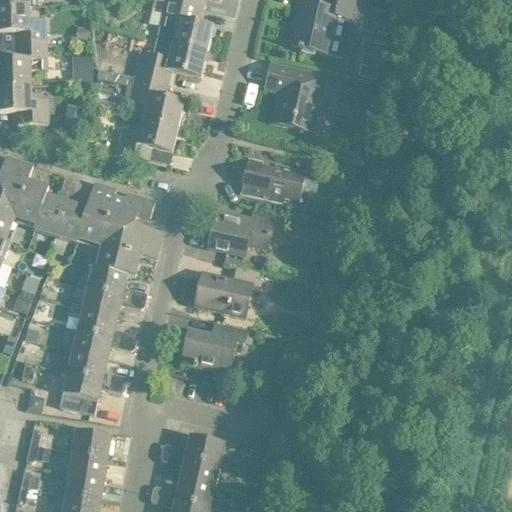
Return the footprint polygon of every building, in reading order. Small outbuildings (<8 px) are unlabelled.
[(164,0),(164,1),(198,9),(199,0),(212,0),(218,2),(218,0),(164,0)] [(297,19),(290,46),(325,54),(334,16),(350,20),(354,0),(320,0),(319,6),(298,1),(294,18),(297,19)] [(198,9),(164,1),(158,26),(174,30),(171,44),(206,53),(212,28),(194,24),(198,9)] [(28,7),(0,7),(0,47),(45,46),(45,22),(28,23),(28,7)] [(89,45),(89,28),(77,28),(77,35),(71,35),(72,45),(89,45)] [(135,77),(167,85),(170,72),(200,79),(206,53),(171,44),(167,60),(140,54),(135,77)] [(0,87),(30,87),(30,72),(46,71),(45,46),(0,47),(0,87)] [(125,63),(100,57),(98,68),(122,74),(125,63)] [(76,58),(76,87),(92,86),(91,58),(76,58)] [(278,96),(272,123),(310,132),(317,102),(318,103),(324,78),(270,66),(264,93),(278,96)] [(375,82),(378,70),(360,66),(357,77),(375,82)] [(167,85),(135,77),(129,102),(145,106),(142,119),(178,128),(183,104),(164,99),(167,85)] [(380,89),(364,86),(362,97),(377,101),(380,89)] [(30,103),(30,87),(0,87),(0,113),(13,114),(13,126),(47,125),(47,102),(30,103)] [(66,106),(59,139),(78,143),(85,110),(66,106)] [(178,128),(142,119),(138,136),(121,132),(116,154),(168,167),(178,128)] [(364,148),(358,146),(354,159),(360,161),(364,148)] [(247,158),(239,195),(298,208),(306,172),(247,158)] [(0,241),(1,240),(8,220),(17,217),(36,223),(44,197),(45,197),(47,189),(27,182),(32,167),(4,159),(0,172),(0,175),(5,177),(0,191),(0,241)] [(33,231),(55,238),(73,181),(67,179),(63,181),(57,201),(45,197),(44,197),(36,223),(33,231)] [(76,244),(79,235),(87,210),(86,210),(73,206),(80,186),(78,182),(73,181),(55,238),(76,244)] [(149,220),(154,203),(126,194),(122,205),(112,202),(115,191),(94,184),(86,210),(87,210),(79,235),(99,241),(105,248),(100,269),(99,270),(126,276),(126,277),(134,279),(139,258),(155,261),(161,234),(145,230),(143,236),(126,231),(131,214),(149,220)] [(215,212),(207,249),(243,257),(246,246),(265,250),(273,219),(252,214),(250,220),(215,212)] [(9,243),(1,240),(0,241),(0,263),(1,264),(9,243)] [(100,269),(91,267),(86,290),(145,303),(146,299),(143,294),(123,289),(126,277),(126,276),(99,270),(100,269)] [(201,275),(193,308),(244,320),(251,287),(258,289),(262,274),(235,268),(231,282),(201,275)] [(21,290),(34,295),(39,282),(26,277),(21,290)] [(145,303),(86,290),(81,310),(116,319),(119,306),(139,311),(143,309),(145,303)] [(18,297),(12,311),(26,316),(31,303),(18,297)] [(77,332),(135,346),(136,341),(134,336),(113,331),(116,319),(81,310),(77,332)] [(188,333),(180,364),(228,375),(235,345),(242,347),(246,332),(217,325),(213,339),(188,333)] [(39,333),(27,330),(25,341),(36,344),(39,333)] [(72,353),(106,361),(109,348),(130,353),(134,351),(135,346),(77,332),(72,353)] [(8,337),(5,345),(13,348),(16,340),(8,337)] [(67,374),(125,387),(127,382),(124,378),(104,374),(106,361),(72,353),(67,374)] [(25,364),(21,380),(32,383),(36,366),(25,364)] [(125,387),(67,374),(58,410),(93,418),(100,391),(120,395),(124,393),(125,387)] [(25,411),(41,415),(43,405),(38,398),(29,396),(25,411)] [(29,446),(39,449),(42,435),(40,432),(42,424),(34,422),(29,446)] [(72,453),(108,459),(111,438),(76,432),(72,453)] [(240,454),(270,461),(274,443),(244,437),(240,454)] [(161,454),(219,467),(224,446),(190,438),(187,451),(166,446),(162,449),(161,454)] [(39,449),(29,446),(25,463),(33,464),(36,462),(39,449)] [(108,459),(72,453),(69,475),(104,481),(108,459)] [(180,482),(214,489),(219,467),(161,454),(160,460),(162,464),(183,468),(180,482)] [(20,489),(30,491),(32,479),(30,474),(23,473),(20,489)] [(104,481),(69,475),(65,497),(101,503),(104,481)] [(214,489),(180,482),(177,494),(157,489),(153,491),(151,497),(209,510),(214,489)] [(30,491),(20,489),(16,505),(24,507),(27,505),(30,491)] [(62,511),(99,511),(101,503),(65,497),(62,511)] [(208,511),(209,510),(151,497),(151,501),(153,506),(173,511),(172,511),(208,511)]
